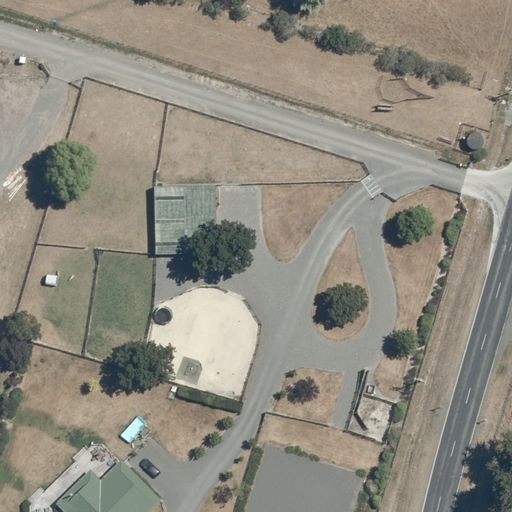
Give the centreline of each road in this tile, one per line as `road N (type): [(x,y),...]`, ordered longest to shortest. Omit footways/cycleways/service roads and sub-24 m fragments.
road 1 (residential): [(511,189),(0,36)]
road 2 (unclassified): [(434,511),(511,239)]
